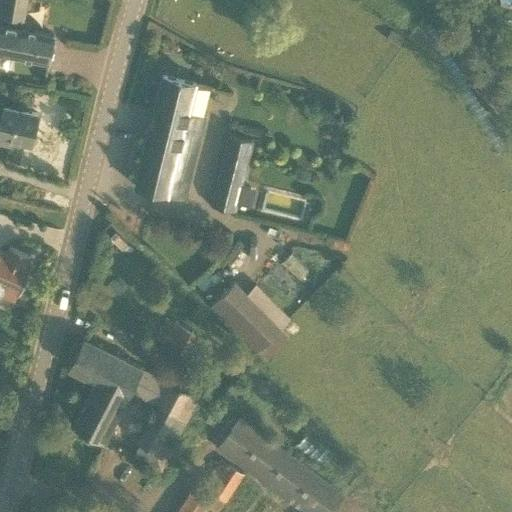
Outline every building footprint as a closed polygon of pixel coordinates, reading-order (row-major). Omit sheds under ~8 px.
[(16,55),(49,61),(49,58),(53,56),(54,50),(51,46),(54,33),(22,27),(23,20),(26,0),(3,0),(1,16),(0,20),(0,50),(16,54),(16,55)] [(454,0),(448,8),(460,19),(470,9),(478,0),(454,0)] [(185,198),(206,116),(189,112),(197,83),(163,75),(135,186),(185,198)] [(31,141),(37,112),(0,104),(0,139),(10,142),(11,137),(31,141)] [(236,211),(253,144),(228,138),(212,205),(236,211)] [(0,294),(1,295),(4,287),(18,294),(32,265),(23,261),(27,252),(10,245),(6,254),(0,251),(0,294)] [(255,351),(256,350),(267,360),(289,337),(279,327),(280,326),(233,280),(207,305),(255,351)] [(182,356),(194,333),(169,318),(160,333),(165,336),(162,343),(182,356)] [(102,384),(117,355),(84,338),(69,368),(95,381),(102,384)] [(200,396),(117,355),(102,384),(95,381),(72,425),(103,441),(129,391),(158,406),(133,454),(162,469),(200,396)] [(301,511),(332,511),(341,501),(346,493),(242,418),(218,450),(301,511)] [(243,474),(221,459),(203,486),(225,501),(233,490),(243,474)] [(180,511),(203,511),(207,506),(193,496),(180,511)]
